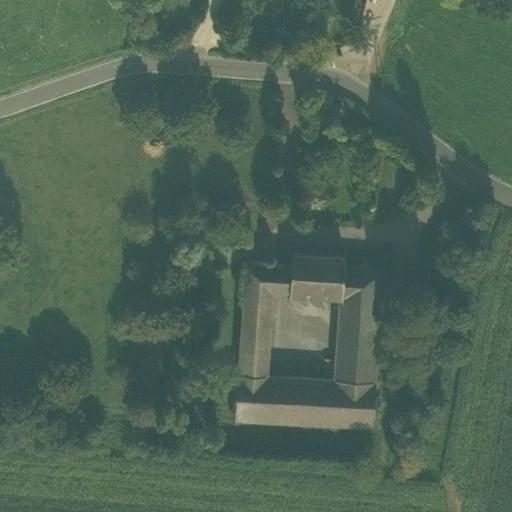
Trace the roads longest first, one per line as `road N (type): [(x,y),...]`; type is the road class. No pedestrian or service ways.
road 1 (tertiary): [(348,78),(143,59),(0,102)]
road 2 (unknown): [(297,73),(295,205),(304,228),(328,233),(389,218),(465,169)]
road 3 (tertiary): [(511,198),(496,194),(348,78)]
